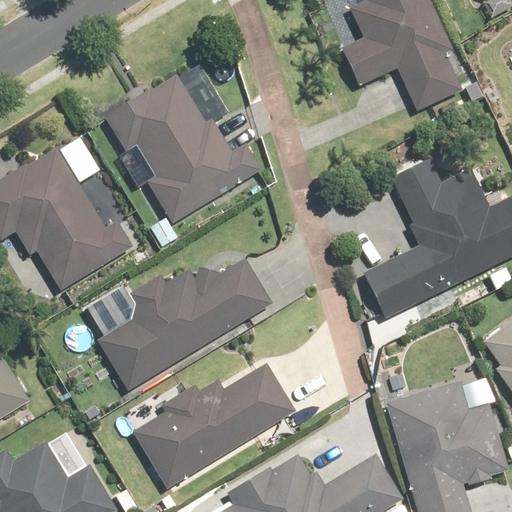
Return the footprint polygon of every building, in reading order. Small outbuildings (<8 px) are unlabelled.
[(362,40),(339,50),(354,87),(391,71),(410,114),(456,93),(439,56),(452,50),(429,0),(363,0),(364,2),(348,9),(362,40)] [(230,156),(213,126),(229,117),(199,64),(100,120),(121,156),(134,148),(149,175),(140,180),(165,224),(258,171),(246,148),(230,156)] [(49,152),(0,184),(0,240),(9,235),(25,259),(30,255),(59,299),(134,250),(115,222),(102,231),(49,152)] [(415,248),(359,276),(382,321),(511,255),(511,203),(509,197),(485,209),(467,173),(443,185),(429,157),(389,178),(412,225),(405,229),(415,248)] [(128,322),(95,341),(125,393),(270,307),(242,260),(214,277),(208,267),(190,277),(188,273),(168,285),(160,273),(126,294),(133,307),(128,322)] [(511,321),(481,343),(496,365),(491,369),(511,397),(511,321)] [(0,433),(34,412),(0,357),(0,433)] [(163,413),(129,435),(165,492),(293,410),(266,366),(224,393),(218,385),(202,395),(194,383),(158,406),(163,413)] [(459,385),(384,406),(412,511),(467,511),(462,491),(506,479),(487,409),(493,407),(486,380),(459,387),(459,385)] [(3,450),(0,451),(0,511),(114,511),(86,469),(62,432),(12,464),(3,450)] [(381,511),(399,501),(373,458),(325,488),(315,472),(308,477),(295,457),(269,472),(267,468),(223,495),(227,502),(210,511),(381,511)]
